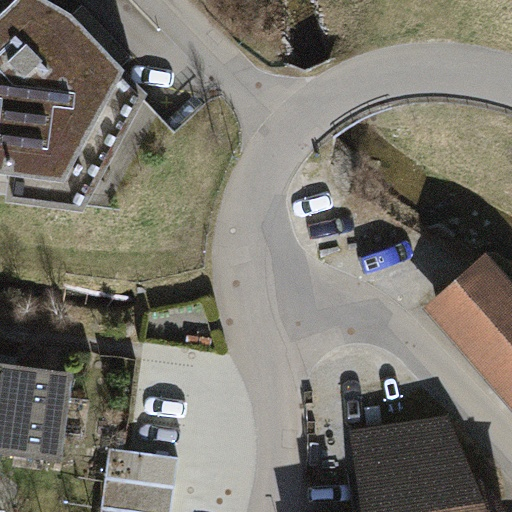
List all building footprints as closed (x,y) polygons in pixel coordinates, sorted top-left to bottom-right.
[(78,15),(48,0),(0,0),(0,177),(10,178),(6,207),(86,217),(152,97),(99,39),(78,15)] [(511,291),(482,258),(421,312),(511,415),(511,291)] [(76,377),(0,366),(0,457),(64,467),(76,377)] [(352,436),(364,511),(504,511),(440,422),(352,436)] [(110,453),(102,511),(169,511),(176,461),(110,453)]
